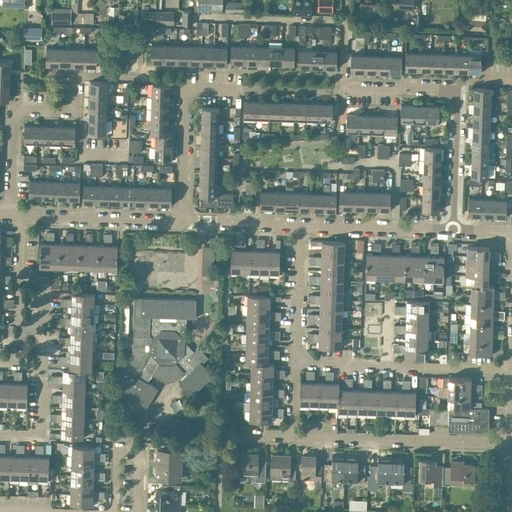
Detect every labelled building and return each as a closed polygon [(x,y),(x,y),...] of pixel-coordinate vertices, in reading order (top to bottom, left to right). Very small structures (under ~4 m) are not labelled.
[(193,0),(193,11),(198,11),(222,12),(221,0),(193,0)] [(291,0),(291,14),(312,15),(312,0),(291,0)] [(332,0),(317,0),(318,12),(333,12),(332,0)] [(418,0),(398,0),(398,8),(418,9),(418,0)] [(236,1),(236,13),(245,13),(245,1),(236,1)] [(118,7),(110,7),(109,23),(117,23),(118,7)] [(192,10),(182,10),(182,25),(191,25),(192,10)] [(487,11),(478,10),(477,29),(485,30),(486,15),(487,15),(487,11)] [(155,22),(155,12),(141,11),(141,21),(155,22)] [(173,12),(156,11),(156,24),(173,24),(173,12)] [(53,12),(52,23),(66,23),(69,23),(70,23),(70,12),(53,12)] [(129,24),(129,14),(119,13),(119,23),(129,24)] [(42,27),(25,27),(25,39),(41,39),(42,27)] [(150,62),(164,62),(164,46),(151,46),(150,62)] [(164,62),(176,63),(176,46),(164,46),(164,62)] [(176,63),(189,63),(189,47),(176,46),(176,63)] [(230,63),(243,64),(244,46),(231,46),(230,63)] [(243,64),(256,64),(257,47),(244,46),(243,64)] [(189,47),(189,63),(201,64),(201,47),(189,47)] [(214,47),(201,47),(201,64),(214,64),(214,47)] [(226,48),(214,47),(214,64),(226,64),(226,48)] [(269,47),(257,47),(256,64),(268,64),(269,47)] [(268,64),(281,65),(282,47),(269,47),(268,64)] [(294,48),(282,47),(281,65),(293,65),(294,48)] [(46,65),(58,65),(59,48),(46,48),(46,65)] [(58,65),(71,65),(72,48),(59,48),(58,65)] [(72,48),(71,65),(84,66),(84,49),(72,48)] [(97,49),(84,49),(84,66),(97,66),(97,49)] [(298,66),(311,67),(311,50),(299,50),(298,66)] [(324,51),(311,50),(311,67),(324,67),(324,51)] [(324,51),(324,67),(336,68),(336,51),(324,51)] [(404,70),(418,70),(418,53),(405,53),(404,70)] [(418,53),(418,70),(430,71),(431,54),(418,53)] [(481,55),(468,55),(468,72),(481,72),(481,65),(486,65),(486,53),(481,53),(481,55)] [(443,54),(431,54),(430,71),(443,71),(443,54)] [(443,71),(456,71),(456,54),(443,54),(443,71)] [(468,55),(456,54),(456,71),(468,72),(468,55)] [(350,72),(363,72),(363,56),(350,55),(350,72)] [(363,72),(376,72),(376,56),(363,56),(363,72)] [(376,72),(388,73),(389,56),(376,56),(376,72)] [(401,57),(389,56),(388,73),(400,73),(401,57)] [(0,74),(9,75),(9,62),(0,62),(0,74)] [(0,74),(0,86),(9,87),(9,75),(0,74)] [(91,81),(91,93),(107,93),(108,82),(91,81)] [(152,83),(152,95),(169,96),(169,84),(152,83)] [(9,87),(0,86),(0,100),(8,100),(9,87)] [(474,88),(474,101),(490,101),(491,88),(474,88)] [(90,106),(107,106),(107,93),(91,93),(90,106)] [(168,109),(169,96),(152,95),(152,108),(168,109)] [(243,117),(257,118),(257,101),(244,101),(243,117)] [(270,101),(257,101),(257,118),(269,118),(270,101)] [(269,118),(282,119),(282,102),(270,101),(269,118)] [(474,101),(473,113),(490,114),(490,101),(474,101)] [(282,119),(294,119),(295,102),(282,102),(282,119)] [(294,119),(307,120),(308,103),(295,102),(294,119)] [(320,103),(308,103),(307,120),(320,120),(320,103)] [(320,103),(320,120),(332,121),(332,104),(320,103)] [(414,122),(415,105),(401,105),(400,121),(414,122)] [(427,106),(415,105),(414,122),(427,122),(427,106)] [(90,106),(90,119),(107,119),(107,106),(90,106)] [(427,106),(427,122),(438,123),(439,106),(427,106)] [(202,107),(202,118),(218,118),(219,108),(202,107)] [(152,108),(151,121),(168,121),(168,109),(152,108)] [(473,113),(473,126),(490,126),(490,114),(473,113)] [(346,131),(360,132),(360,115),(346,115),(346,131)] [(373,116),(360,115),(360,132),(372,132),(373,116)] [(372,132),(385,132),(385,116),(373,116),(372,132)] [(397,116),(385,116),(385,132),(396,133),(397,116)] [(202,118),(201,132),(218,132),(218,118),(202,118)] [(106,133),(107,119),(90,119),(89,132),(96,132),(96,138),(108,139),(108,133),(106,133)] [(151,134),(155,134),(168,134),(168,121),(151,121),(151,134)] [(24,142),(37,142),(38,126),(24,125),(24,142)] [(51,126),(38,126),(37,142),(50,143),(51,126)] [(50,143),(62,143),(63,126),(51,126),(50,143)] [(63,126),(62,143),(75,144),(75,127),(63,126)] [(473,126),(472,138),(489,139),(490,126),(473,126)] [(201,132),(201,144),(217,145),(218,132),(201,132)] [(173,134),(168,134),(155,134),(155,147),(173,147),(173,134)] [(472,138),(472,151),(489,152),(489,139),(472,138)] [(217,157),(217,145),(201,144),(201,157),(217,157)] [(173,147),(155,147),(155,160),(172,160),(173,147)] [(424,147),(423,159),(440,160),(440,148),(424,147)] [(472,151),(472,164),(488,164),(489,152),(472,151)] [(201,157),(200,169),(217,170),(217,157),(201,157)] [(439,172),(440,160),(423,159),(423,172),(439,172)] [(472,164),(471,176),(488,177),(488,164),(472,164)] [(200,169),(200,181),(216,182),(217,170),(200,169)] [(423,172),(422,185),(439,185),(439,172),(423,172)] [(29,198),(42,198),(43,181),(29,181),(29,198)] [(55,182),(43,181),(42,198),(55,198),(55,182)] [(216,193),(216,182),(200,181),(199,192),(216,193)] [(255,181),(245,181),(245,193),(255,193),(255,181)] [(55,198),(68,199),(68,182),(55,182),(55,198)] [(80,182),(68,182),(68,199),(79,199),(80,182)] [(324,193),(323,210),(335,210),(336,193),(330,193),(331,184),(324,184),(324,193)] [(422,197),(438,198),(439,185),(422,185),(422,197)] [(83,202),(96,203),(96,186),(83,186),(83,202)] [(109,186),(96,186),(96,203),(108,203),(109,186)] [(108,203),(121,204),(122,187),(109,186),(108,203)] [(134,187),(122,187),(121,204),(134,204),(134,187)] [(134,204),(146,204),(146,188),(134,187),(134,204)] [(146,204),(158,205),(159,188),(146,188),(146,204)] [(172,189),(159,188),(158,205),(171,205),(172,189)] [(259,208),(273,208),(273,192),(260,191),(259,208)] [(338,208),(352,208),(353,191),(339,191),(338,208)] [(352,208),(365,209),(365,192),(353,191),(352,208)] [(233,193),(216,193),(199,192),(199,196),(201,196),(200,206),(232,207),(233,193)] [(286,192),(273,192),(273,208),(286,209),(286,192)] [(286,209),(299,209),(299,192),(286,192),(286,209)] [(311,193),(299,192),(299,209),(311,210),(311,193)] [(378,192),(365,192),(365,209),(378,209),(378,192)] [(390,192),(378,192),(378,209),(389,209),(390,192)] [(311,210),(323,210),(324,193),(311,193),(311,210)] [(438,211),(438,198),(422,197),(421,211),(438,211)] [(481,216),(482,199),(468,199),(467,215),(481,216)] [(482,199),(481,216),(494,216),(495,200),(482,199)] [(495,200),(494,216),(504,217),(505,217),(506,200),(504,200),(495,200)] [(0,230),(0,240),(12,241),(12,237),(0,237),(0,231),(0,230)] [(40,243),(39,265),(49,266),(50,232),(46,232),(46,243),(40,243)] [(50,232),(49,266),(58,266),(59,243),(53,243),(54,232),(50,232)] [(59,243),(58,266),(68,266),(69,232),(65,232),(64,243),(59,243)] [(69,232),(68,266),(77,266),(78,244),(73,244),(73,233),(69,232)] [(78,244),(77,266),(87,267),(88,233),(84,233),(84,244),(78,244)] [(88,233),(87,267),(97,267),(98,245),(92,244),(92,233),(88,233)] [(98,245),(97,267),(106,267),(108,234),(104,233),(103,245),(98,245)] [(112,234),(108,234),(106,267),(116,268),(117,245),(111,245),(112,234)] [(230,272),(240,272),(241,238),(237,238),(237,249),(231,249),(230,272)] [(240,272),(250,272),(251,250),(245,250),(245,238),(241,238),(240,272)] [(256,250),(251,250),(250,272),(259,273),(261,239),(257,239),(256,250)] [(261,239),(259,273),(269,273),(270,251),(264,250),(265,239),(261,239)] [(270,251),(269,273),(279,273),(280,240),(276,239),(275,251),(270,251)] [(311,241),(311,245),(322,245),(321,251),(344,251),(344,241),(311,240),(311,241)] [(366,253),(365,276),(375,276),(376,243),(372,243),(372,254),(366,254),(366,253)] [(376,243),(375,276),(384,277),(385,254),(380,254),(381,243),(376,243)] [(385,254),(384,277),(395,277),(396,243),(392,243),(392,254),(385,254)] [(396,243),(395,277),(404,277),(405,255),(400,254),(400,244),(396,243)] [(405,255),(404,277),(414,278),(415,244),(411,244),(411,255),(405,255)] [(415,244),(414,278),(423,278),(424,255),(419,255),(419,244),(415,244)] [(424,255),(423,278),(433,278),(434,245),(430,245),(430,255),(424,255)] [(438,245),(434,245),(433,278),(443,279),(444,256),(438,256),(438,245)] [(214,246),(203,246),(202,275),(212,275),(214,246)] [(466,246),(466,255),(499,257),(500,253),(489,253),(489,247),(466,246)] [(310,256),(310,260),(344,261),(344,251),(321,251),(321,256),(310,256)] [(466,255),(466,265),(488,266),(488,260),(499,261),(499,257),(466,255)] [(310,260),(310,264),(321,264),(321,270),(343,271),(344,261),(310,260)] [(466,265),(465,275),(499,276),(499,272),(488,271),(488,266),(466,265)] [(309,275),(309,279),(343,280),(343,271),(321,270),(321,276),(309,275)] [(499,280),(499,276),(465,275),(465,285),(471,285),(487,285),(488,280),(499,280)] [(309,279),(309,283),(320,283),(320,289),(343,290),(343,280),(309,279)] [(471,285),(470,294),(504,295),(504,292),(493,291),(493,285),(487,285),(471,285)] [(309,295),(309,298),(342,299),(343,290),(320,289),(320,295),(309,295)] [(374,291),(365,291),(365,298),(374,299),(374,291)] [(60,298),(60,302),(94,304),(94,293),(72,292),(71,299),(60,298)] [(504,299),(504,295),(470,294),(470,304),(493,304),(493,299),(504,299)] [(247,295),(247,305),(269,306),(269,300),(281,300),(281,296),(247,295)] [(125,369),(115,386),(127,394),(147,406),(158,388),(147,382),(152,374),(161,380),(174,380),(184,371),(186,374),(178,381),(184,387),(191,395),(213,375),(202,363),(208,357),(207,355),(205,353),(203,352),(199,347),(194,351),(185,341),(185,337),(185,336),(185,334),(186,322),(186,317),(196,318),(196,299),(150,297),(138,297),(134,297),(133,352),(133,353),(123,368),(125,369)] [(14,299),(3,298),(0,298),(0,302),(3,302),(3,307),(14,307),(14,299)] [(309,298),(309,302),(320,302),(320,308),(342,309),(342,299),(309,298)] [(394,306),(394,309),(428,311),(429,301),(406,300),(406,306),(394,306)] [(60,302),(60,306),(71,307),(71,313),(93,313),(94,304),(60,302)] [(470,304),(470,313),(504,314),(504,312),(504,310),(492,310),(493,304),(470,304)] [(247,305),(246,314),(280,315),(280,311),(269,311),(269,306),(247,305)] [(308,313),(308,317),(342,319),(342,309),(320,308),(320,314),(308,313)] [(394,309),(394,313),(406,313),(406,320),(428,320),(428,311),(394,309)] [(60,318),(60,321),(93,323),(93,313),(71,313),(71,318),(60,318)] [(470,313),(469,323),(492,324),(492,318),(503,318),(504,314),(470,313)] [(246,314),(246,323),(269,324),(269,319),(280,319),(280,315),(246,314)] [(308,317),(308,321),(319,322),(319,327),(341,328),(342,319),(308,317)] [(394,325),(394,329),(428,330),(428,320),(406,320),(405,325),(394,325)] [(60,322),(59,325),(70,326),(70,331),(93,332),(93,323),(60,322)] [(469,323),(469,332),(503,334),(503,330),(492,329),(492,324),(469,323)] [(246,324),(246,333),(279,335),(279,331),(268,330),(269,325),(246,324)] [(341,338),(341,328),(319,327),(319,333),(308,333),(307,337),(341,338)] [(394,329),(394,332),(405,333),(405,339),(427,339),(428,330),(394,329)] [(59,337),(59,341),(92,342),(93,332),(70,331),(70,337),(59,337)] [(469,332),(469,342),(492,343),(492,337),(503,338),(503,334),(469,332)] [(246,333),(245,343),(268,344),(268,338),(279,338),(279,335),(246,333)] [(341,348),(341,338),(307,337),(307,341),(318,341),(318,347),(341,348)] [(393,344),(393,348),(427,349),(427,339),(405,339),(405,345),(393,344)] [(59,341),(59,345),(70,345),(70,351),(92,352),(92,342),(59,341)] [(469,342),(468,352),(502,353),(502,349),(492,348),(492,343),(469,342)] [(245,343),(245,353),(279,354),(279,350),(268,350),(268,344),(245,343)] [(393,348),(393,352),(404,352),(404,358),(427,359),(427,349),(393,348)] [(58,356),(58,360),(92,361),(92,352),(70,351),(70,357),(58,356)] [(245,353),(245,363),(251,363),(267,363),(267,358),(279,358),(279,354),(245,353)] [(58,360),(58,364),(69,364),(69,370),(85,370),(85,371),(91,371),(92,361),(58,360)] [(251,363),(250,372),(284,374),(284,369),(273,369),(273,363),(267,363),(251,363)] [(51,375),(51,379),(85,380),(85,371),(69,370),(63,369),(62,375),(51,375)] [(0,370),(0,404),(7,405),(8,382),(2,382),(3,371),(0,370)] [(8,382),(7,405),(17,405),(18,371),(14,371),(14,383),(8,382)] [(18,371),(17,405),(26,406),(27,383),(21,383),(22,372),(18,371)] [(309,405),(310,371),(306,371),(306,382),(300,382),(299,404),(309,405)] [(310,371),(309,405),(318,405),(319,382),(313,382),(314,371),(310,371)] [(250,372),(250,382),(273,383),(273,377),(284,378),(284,374),(250,372)] [(319,382),(318,405),(328,405),(329,372),(325,372),(325,382),(319,382)] [(329,372),(328,405),(337,406),(338,389),(338,383),(332,383),(333,372),(329,372)] [(442,387),(448,387),(481,388),(481,385),(470,384),(470,378),(442,377),(442,387)] [(337,406),(337,411),(347,412),(348,378),(344,378),(344,389),(338,389),(337,406)] [(348,378),(347,412),(357,412),(357,390),(352,389),(352,378),(348,378)] [(357,390),(357,412),(366,412),(367,379),(363,378),(363,390),(357,390)] [(62,383),(62,389),(85,390),(85,380),(51,379),(51,383),(62,383)] [(367,379),(366,412),(376,413),(376,390),(371,390),(371,379),(367,379)] [(382,391),(376,390),(376,413),(386,413),(386,379),(383,379),(382,391)] [(386,379),(386,413),(395,413),(396,391),(390,391),(390,380),(386,379)] [(396,391),(395,413),(405,414),(406,380),(402,380),(402,391),(396,391)] [(406,380),(405,414),(415,414),(415,412),(418,413),(418,406),(416,406),(415,406),(415,391),(409,391),(410,380),(406,380)] [(250,382),(250,391),(284,393),(284,389),(273,388),(273,383),(250,382)] [(448,387),(447,396),(469,396),(470,392),(481,392),(481,388),(448,387)] [(51,394),(51,398),(84,400),(85,390),(62,389),(62,395),(51,394)] [(250,391),(249,401),(272,402),(272,396),(284,397),(284,393),(250,391)] [(447,396),(447,406),(449,407),(480,408),(481,401),(469,401),(469,396),(447,396)] [(51,398),(50,402),(51,402),(62,403),(62,408),(84,409),(84,400),(51,398)] [(249,401),(249,411),(283,412),(283,408),(272,408),(272,402),(249,401)] [(421,408),(421,414),(429,414),(429,424),(448,425),(448,426),(448,430),(488,432),(489,408),(480,408),(449,407),(449,409),(429,408),(421,408)] [(50,414),(50,418),(84,419),(84,409),(62,408),(62,414),(50,414)] [(249,411),(249,421),(271,422),(271,416),(283,416),(283,412),(249,411)] [(50,418),(50,422),(61,422),(61,427),(83,428),(84,419),(50,418)] [(50,432),(50,437),(83,438),(83,428),(61,427),(61,433),(50,432)] [(1,444),(0,473),(0,477),(9,478),(10,456),(5,456),(5,452),(5,444),(1,444)] [(157,452),(156,479),(180,479),(181,452),(182,445),(164,444),(163,450),(157,450),(157,452)] [(10,456),(9,478),(19,478),(20,445),(16,445),(16,452),(16,456),(10,456)] [(20,445),(19,478),(28,479),(29,456),(24,456),(24,452),(24,445),(20,445)] [(29,456),(28,479),(38,479),(39,445),(35,445),(35,452),(35,456),(29,456)] [(39,445),(38,479),(48,479),(49,457),(43,457),(43,452),(43,445),(39,445)] [(72,452),(72,456),(105,457),(105,453),(94,453),(94,452),(94,447),(72,446),(72,452)] [(241,453),(241,475),(257,475),(257,482),(265,483),(265,475),(265,462),(265,457),(258,456),(258,454),(241,453)] [(289,455),(272,454),(271,478),(295,479),(295,462),(289,462),(289,455)] [(302,455),(301,478),(304,478),(304,479),(314,479),(314,483),(315,483),(315,488),(321,488),(321,479),(321,465),(315,465),(315,455),(302,455)] [(72,456),(71,465),(94,466),(94,461),(105,461),(105,457),(72,456)] [(324,466),(324,480),(344,480),(345,457),(332,456),(332,463),(324,463),(324,466)] [(345,457),(344,480),(364,481),(365,467),(365,465),(358,464),(358,457),(345,457)] [(370,467),(370,481),(390,482),(391,458),(378,458),(378,465),(370,465),(370,467)] [(391,458),(390,482),(403,482),(403,490),(412,491),(412,483),(410,483),(411,468),(411,466),(404,466),(404,459),(391,458)] [(420,460),(419,478),(428,479),(428,484),(434,484),(433,497),(439,498),(440,484),(441,467),(434,467),(435,460),(420,460)] [(459,461),(450,461),(450,467),(442,466),(441,484),(452,485),(453,481),(473,482),(474,465),(458,464),(459,461)] [(94,466),(71,465),(71,475),(105,476),(105,472),(93,472),(94,466)] [(71,475),(71,484),(93,485),(93,480),(105,480),(105,476),(71,475)] [(71,484),(70,494),(104,495),(104,491),(93,491),(93,485),(71,484)] [(156,490),(155,504),(179,504),(180,485),(164,485),(164,490),(156,490)] [(104,499),(104,495),(70,494),(70,504),(92,505),(92,499),(104,499)] [(349,508),(349,510),(366,510),(366,509),(367,500),(349,500),(349,508)]
